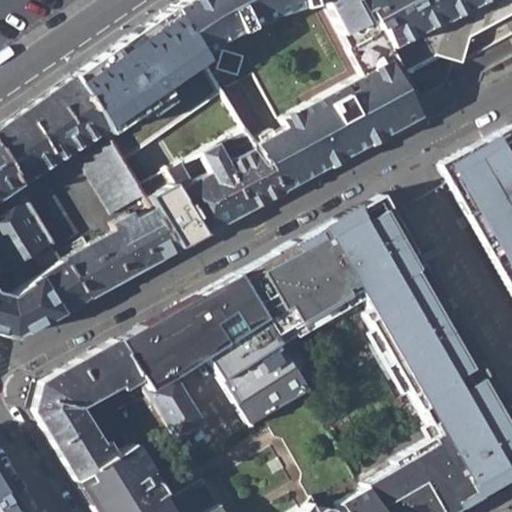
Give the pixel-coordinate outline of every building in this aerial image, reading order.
[(173,0),(165,6),(193,52),(212,40),(223,33),(232,29),(261,15),(295,2),(302,0),(315,0),(334,30),(356,70),(298,101),(276,113),(281,121),(247,139),(263,165),(277,188),(292,180),(403,121),(417,114),(410,100),(415,98),(398,66),(385,43),(375,24),(369,27),(363,15),(356,4),(359,2),(358,0),(173,0)] [(511,0),(358,0),(359,2),(356,4),(363,15),(369,27),(375,24),(385,43),(398,66),(410,70),(439,54),(452,57),(460,59),(461,55),(464,45),(466,33),(511,8),(511,0)] [(165,6),(66,75),(99,128),(101,131),(106,141),(116,157),(213,84),(197,58),(193,52),(173,18),(165,6)] [(214,69),(235,74),(240,55),(235,54),(228,52),(219,49),(214,69)] [(66,75),(0,120),(0,160),(14,183),(27,174),(99,128),(66,75)] [(511,297),(511,118),(497,126),(434,162),(445,181),(511,297)] [(202,229),(277,188),(263,165),(250,145),(247,139),(240,128),(214,142),(195,152),(206,170),(188,180),(177,162),(164,169),(172,181),(176,187),(202,229)] [(116,157),(106,141),(76,161),(108,211),(138,192),(134,185),(116,157)] [(0,191),(14,183),(0,160),(0,191)] [(171,246),(202,229),(176,187),(172,181),(164,169),(134,185),(138,192),(141,198),(147,208),(171,246)] [(27,174),(14,183),(20,193),(49,241),(50,243),(76,227),(49,180),(41,185),(37,178),(31,182),(27,174)] [(0,191),(0,264),(3,269),(49,241),(20,193),(14,183),(0,191)] [(274,341),(275,343),(292,334),(287,325),(354,289),(359,296),(366,309),(360,312),(376,341),(367,345),(387,379),(395,374),(424,424),(425,423),(433,435),(426,439),(425,437),(422,438),(384,459),(387,464),(357,480),(360,484),(376,511),(438,511),(467,496),(487,484),(482,476),(502,465),(511,459),(511,427),(502,410),(390,214),(377,192),(318,224),(231,271),(258,315),(274,341)] [(82,295),(171,246),(147,208),(129,217),(125,211),(107,220),(111,227),(58,256),(59,258),(82,295)] [(0,333),(7,336),(58,308),(82,295),(59,258),(36,272),(5,291),(0,289),(0,333)] [(137,322),(110,337),(134,377),(142,389),(144,394),(163,423),(171,436),(199,419),(169,371),(184,362),(200,352),(216,378),(245,424),(302,389),(284,360),(275,343),(274,341),(258,315),(231,271),(169,305),(154,313),(137,322)] [(275,343),(284,360),(302,350),(292,334),(275,343)] [(27,408),(69,476),(109,453),(100,439),(95,442),(73,405),(110,384),(113,388),(134,377),(110,337),(35,379),(27,408)] [(120,431),(127,443),(129,442),(163,423),(144,394),(132,401),(140,415),(138,421),(120,431)] [(69,476),(90,511),(167,511),(155,492),(159,490),(129,442),(127,443),(109,453),(69,476)] [(21,511),(0,478),(0,511),(21,511)] [(376,511),(360,484),(333,498),(337,504),(329,508),(328,506),(326,505),(323,504),(320,504),(318,505),(311,493),(304,499),(293,511),(376,511)]
